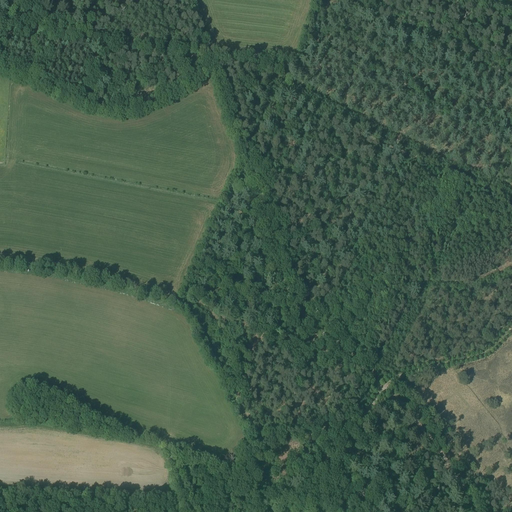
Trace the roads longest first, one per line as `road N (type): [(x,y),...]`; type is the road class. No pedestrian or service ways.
road 1 (track): [(214,63),(291,289),(424,418),(476,511)]
road 2 (track): [(300,511),(386,382),(483,354),(511,331)]
